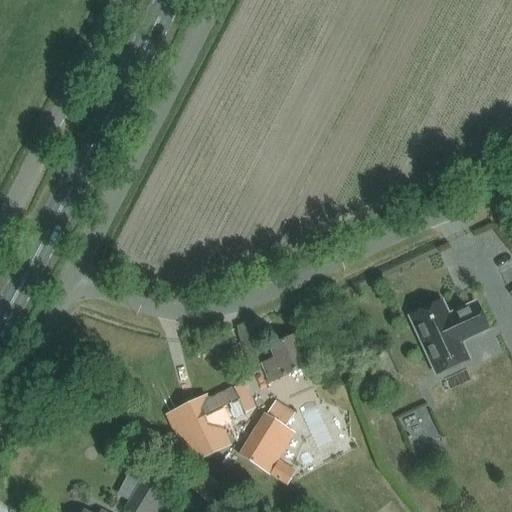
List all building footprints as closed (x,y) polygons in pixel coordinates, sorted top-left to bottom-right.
[(459,342),(487,328),(476,304),(457,313),(457,314),(448,318),(440,302),(410,316),(437,374),(467,360),(459,342)] [(262,364),(270,383),(304,368),(294,337),(269,347),(274,359),(262,364)] [(243,384),(232,389),(232,388),(199,404),(212,431),(244,415),(244,414),(255,409),(243,384)] [(293,432),(286,427),(294,414),(275,402),(241,456),(267,473),(293,432)] [(432,406),(406,418),(415,438),(441,426),(432,406)] [(306,415),(323,453),(338,446),(321,408),(306,415)] [(422,457),(448,445),(442,433),(416,444),(422,457)] [(284,463),(276,479),(294,489),(303,473),(284,463)] [(212,505),(225,490),(203,471),(190,487),(212,505)] [(164,511),(171,500),(142,482),(125,509),(130,511),(164,511)]
